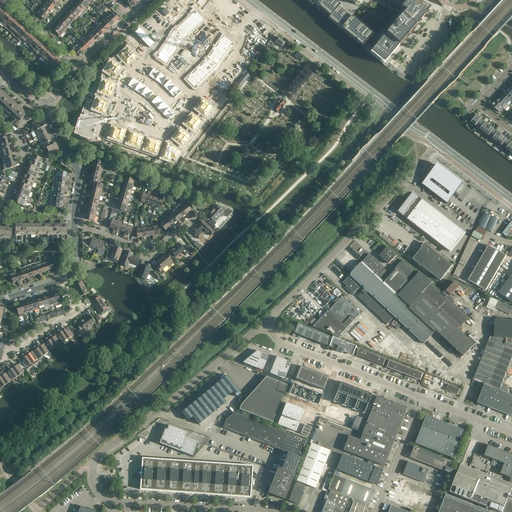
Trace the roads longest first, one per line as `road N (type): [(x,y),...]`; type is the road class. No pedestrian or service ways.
road 1 (unclassified): [(257,510),(104,497),(93,481),(96,458),(157,411)]
road 2 (unclassified): [(263,322),(437,142)]
road 3 (tertiary): [(437,142),(249,0)]
road 4 (residential): [(147,57),(194,99),(167,135),(114,117),(126,80)]
road 5 (unclassified): [(257,510),(273,459),(157,411)]
road 6 (unclassified): [(422,398),(286,345),(263,322)]
road 7 (unclassified): [(157,411),(263,322)]
road 8 (tertiary): [(73,216),(78,173),(47,101)]
road 9 (unclassified): [(377,511),(422,398)]
road 10 (residential): [(103,234),(119,170),(165,193)]
